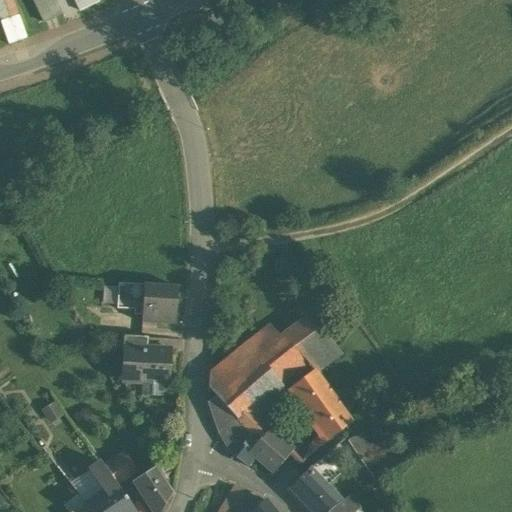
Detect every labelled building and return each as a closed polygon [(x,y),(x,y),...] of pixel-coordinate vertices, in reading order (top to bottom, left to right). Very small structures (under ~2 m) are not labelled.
[(54,0),(31,0),(42,23),(62,14),(54,0)] [(97,0),(73,0),(79,12),(99,2),(97,0)] [(134,316),(142,316),(144,287),(123,286),(121,312),(134,313),(134,316)] [(178,289),(144,287),(142,316),(166,318),(175,318),(178,289)] [(166,318),(142,316),(141,324),(165,326),(166,318)] [(284,339),(279,343),(269,329),(209,375),(208,389),(216,398),(236,420),(248,411),(260,400),(268,408),(286,392),(289,390),(314,373),(284,339)] [(146,339),(122,338),(122,352),(124,352),(124,350),(145,351),(146,339)] [(145,351),(124,350),(124,352),(123,382),(142,383),(141,396),(164,398),(164,384),(168,384),(169,352),(145,351)] [(350,423),(314,373),(289,390),(327,442),(350,423)] [(236,420),(216,398),(208,404),(208,403),(207,404),(218,434),(236,421),(236,420)] [(269,431),(248,411),(236,420),(236,421),(251,436),(258,443),(269,431)] [(251,436),(236,421),(218,434),(225,446),(234,458),(251,436)] [(376,427),(349,445),(369,474),(396,457),(376,427)] [(258,443),(251,436),(234,458),(248,468),(256,458),(274,473),(292,452),(269,431),(258,443)] [(125,452),(103,465),(114,482),(117,485),(137,472),(125,452)] [(328,452),(307,471),(323,489),(344,471),(328,452)] [(153,465),(154,466),(155,468),(160,476),(167,470),(160,460),(153,465)] [(87,470),(102,491),(114,482),(103,465),(101,461),(87,470)] [(160,476),(155,468),(150,471),(132,483),(149,511),(162,511),(173,495),(160,476)] [(323,489),(307,471),(288,490),(309,511),(328,493),(323,489)] [(102,491),(84,503),(90,511),(135,511),(117,485),(114,482),(102,491)] [(245,511),(253,500),(233,487),(223,504),(235,511),(245,511)] [(328,493),(309,511),(329,511),(334,508),(339,505),(328,493)] [(339,505),(334,508),(337,511),(356,511),(358,510),(348,499),(339,505)] [(273,511),(264,501),(252,511),(273,511)] [(90,511),(84,503),(72,511),(90,511)]
